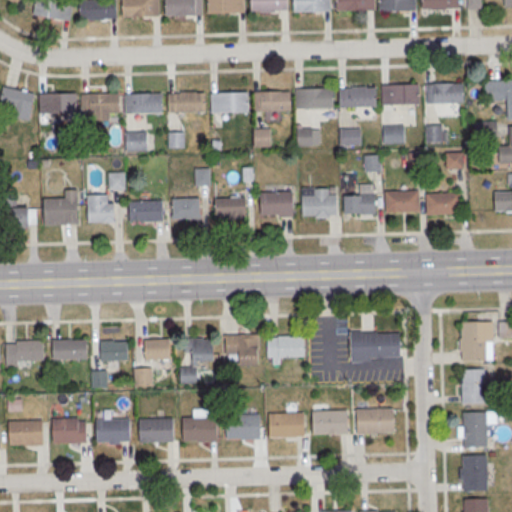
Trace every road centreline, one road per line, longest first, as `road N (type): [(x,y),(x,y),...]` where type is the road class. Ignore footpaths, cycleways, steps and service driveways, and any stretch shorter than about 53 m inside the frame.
road 1 (residential): [(511,45),(57,59),(0,41)]
road 2 (residential): [(426,472),(0,484)]
road 3 (secondary): [(0,285),(418,273)]
road 4 (residential): [(427,511),(418,273)]
